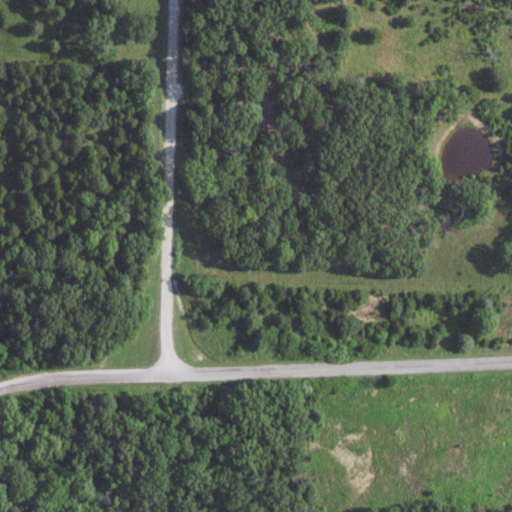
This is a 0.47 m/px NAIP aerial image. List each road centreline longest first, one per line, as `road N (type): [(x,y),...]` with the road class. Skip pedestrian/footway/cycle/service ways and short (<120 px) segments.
road 1 (residential): [(0,386),(47,377),(511,354)]
road 2 (residential): [(168,0),(163,372)]
